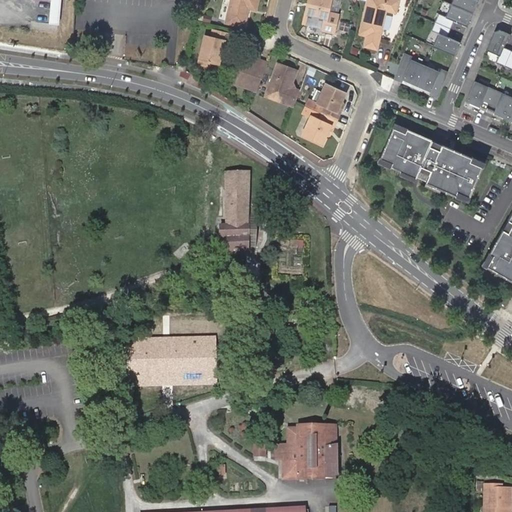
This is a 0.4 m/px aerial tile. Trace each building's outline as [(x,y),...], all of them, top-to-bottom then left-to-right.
[(57,25),(59,0),(51,0),(49,25),(57,25)] [(247,13),(243,12),(244,8),(248,9),(255,10),(257,0),(230,0),(225,23),(244,28),(247,13)] [(312,3),(307,24),(325,29),(325,32),(335,34),(339,17),(329,14),(332,0),(310,0),(310,3),(312,3)] [(382,41),(389,14),(398,16),(402,2),(393,0),(372,0),(372,4),(369,3),(361,36),(369,38),(367,49),(380,51),(382,41)] [(477,0),(453,0),(450,6),(471,15),(477,0)] [(462,37),(471,15),(450,6),(444,20),(437,17),(433,25),(462,37)] [(453,57),(462,37),(433,25),(430,32),(438,35),(432,48),(453,57)] [(503,68),(510,53),(502,49),(508,36),(497,31),(492,34),(484,52),(497,57),(495,64),(503,68)] [(224,42),(226,43),(228,35),(212,32),(210,39),(204,37),(199,60),(210,62),(219,64),(220,56),(224,42)] [(511,53),(510,53),(503,68),(511,71),(511,67),(511,53)] [(404,54),(393,81),(401,84),(402,82),(417,88),(425,67),(411,61),(413,57),(404,54)] [(231,81),(256,91),(267,64),(259,61),(258,63),(247,59),(241,56),(231,81)] [(176,71),(184,72),(185,64),(177,63),(176,71)] [(266,96),(294,107),(295,103),(300,92),(293,89),(291,85),(296,71),(278,64),(266,96)] [(425,67),(417,88),(429,93),(429,95),(436,98),(447,72),(440,69),(438,72),(425,67)] [(463,106),(477,112),(481,102),(488,105),(494,92),(473,83),(463,106)] [(322,115),(336,122),(340,114),(336,112),(340,104),(344,95),(325,86),(317,104),(325,108),(322,115)] [(511,106),(511,99),(494,92),(488,105),(495,108),(491,118),(505,124),(511,106)] [(333,129),(336,122),(322,115),(319,122),(310,118),(302,136),(321,146),(326,136),(329,128),(333,129)] [(483,160),(394,124),(378,161),(467,197),(483,160)] [(225,173),(224,226),(218,226),(218,238),(224,238),(224,252),(247,252),(257,252),(257,214),(247,214),(248,174),(225,173)] [(511,278),(511,213),(484,263),(511,278)] [(219,386),(217,336),(125,339),(127,389),(219,386)] [(335,478),(334,428),(325,428),(325,427),(296,427),(296,428),(286,429),(286,445),(275,445),(275,461),(282,461),(282,479),(335,478)] [(264,446),(254,446),(254,456),(263,456),(264,446)] [(504,511),(505,506),(509,507),(510,488),(500,488),(500,484),(483,484),(483,498),(485,498),(484,511),(504,511)]
